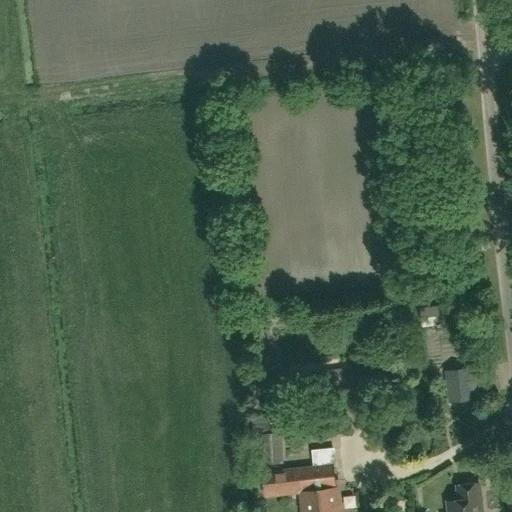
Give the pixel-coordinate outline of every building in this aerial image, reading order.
[(365,365),(385,363),(384,347),(363,350),(365,365)] [(285,376),(287,387),(290,406),(312,404),(327,402),(328,407),(351,404),(346,368),(325,371),(304,374),(285,376)] [(449,403),(473,400),(469,368),(445,371),(449,403)] [(252,418),(254,465),(284,464),(284,433),(271,433),(270,417),(252,418)] [(340,463),(340,448),(317,449),(318,464),(340,463)] [(334,467),(265,473),(268,495),(301,491),(303,511),(340,511),(339,497),(337,497),(334,467)] [(461,501),(449,502),(450,511),(481,511),(478,484),(459,487),(461,501)]
